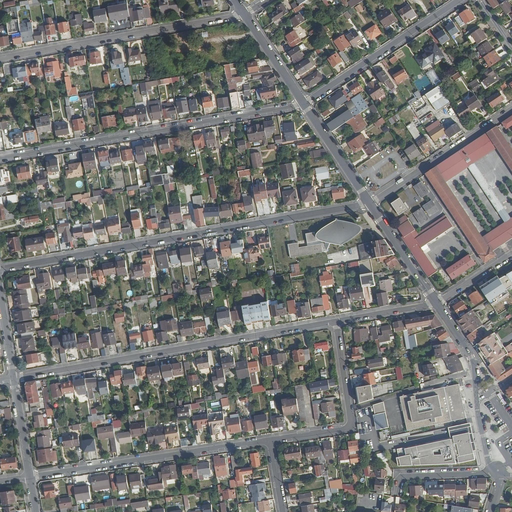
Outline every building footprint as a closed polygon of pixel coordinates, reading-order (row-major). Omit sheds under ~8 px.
[(300,5),(297,0),(286,0),(286,1),(288,4),(290,2),(294,9),(300,5)] [(351,8),(363,0),(351,0),(347,3),(351,8)] [(495,0),(487,0),(494,8),(499,5),(495,0)] [(511,11),(511,5),(508,0),(506,0),(499,5),(506,15),(509,13),(511,11)] [(180,12),(178,3),(169,4),(168,1),(159,2),(161,13),(170,11),(170,10),(174,9),(174,13),(180,12)] [(295,13),(307,4),(305,1),(300,5),(294,9),(293,10),(295,13)] [(275,22),(289,12),(283,3),(277,6),(279,10),(270,16),(275,22)] [(111,21),(130,17),(128,10),(127,4),(108,8),(111,21)] [(415,14),(409,4),(398,12),(404,22),(415,14)] [(131,23),(144,20),(142,8),(128,10),(130,17),(131,23)] [(395,20),(387,9),(376,16),(384,28),(395,20)] [(461,27),(475,18),(469,9),(460,15),(455,19),(461,27)] [(107,20),(105,10),(93,12),(95,22),(107,20)] [(296,27),(304,21),(299,14),(291,20),(296,27)] [(82,24),(80,15),(71,16),(71,15),(69,15),(69,19),(70,19),(70,21),(71,21),(72,26),(82,24)] [(35,39),(33,29),(32,22),(20,24),(23,41),(35,39)] [(94,30),(94,26),(92,26),(92,23),(88,24),(88,22),(84,23),(85,32),(94,30)] [(459,31),(453,22),(445,27),(452,36),(459,31)] [(70,31),(68,23),(59,24),(60,33),(70,31)] [(56,34),(55,25),(45,27),(47,36),(56,34)] [(371,40),(381,33),(375,25),(365,31),(371,40)] [(35,28),(33,29),(35,39),(35,40),(47,39),(47,36),(45,27),(40,28),(41,31),(35,31),(35,28)] [(487,39),(480,28),(471,34),(478,45),(487,39)] [(449,39),(443,29),(438,33),(438,32),(434,34),(441,44),(449,39)] [(363,40),(356,30),(349,34),(348,33),(345,35),(355,49),(357,48),(356,45),(363,40)] [(301,42),(294,31),(285,37),(290,44),(289,45),(291,49),(301,42)] [(23,43),(21,33),(12,34),(14,45),(23,43)] [(226,47),(223,34),(214,36),(216,49),(226,47)] [(10,46),(8,36),(0,37),(0,45),(0,47),(10,46)] [(348,60),(342,50),(349,46),(342,36),(334,41),(341,51),(339,53),(345,63),(348,60)] [(454,63),(443,47),(438,49),(434,43),(428,48),(429,50),(416,59),(422,67),(432,60),(434,63),(443,57),(449,66),(454,63)] [(493,51),(491,47),(489,48),(486,43),(477,49),(483,58),(493,51)] [(304,58),(297,47),(289,53),(293,60),(292,61),(294,64),(304,58)] [(141,60),(139,50),(131,52),(130,49),(125,50),(127,62),(141,60)] [(500,60),(494,51),(493,51),(483,58),(490,67),(500,60)] [(122,63),(121,54),(117,54),(116,52),(111,53),(113,65),(122,63)] [(239,63),(237,52),(227,54),(228,65),(239,63)] [(101,63),(99,53),(90,54),(92,65),(101,63)] [(341,61),(336,54),(328,60),(333,67),(341,61)] [(394,55),(388,59),(391,64),(397,59),(394,55)] [(86,65),(84,56),(69,59),(71,68),(86,65)] [(300,75),(312,67),(307,59),(303,62),(303,61),(295,67),(300,75)] [(62,77),(59,62),(47,64),(48,69),(44,69),(46,82),(51,81),(51,77),(54,76),(55,78),(62,77)] [(259,70),(257,63),(248,64),(250,73),(259,71),(259,70)] [(42,76),(41,69),(39,69),(38,64),(28,65),(28,64),(24,64),(25,67),(26,76),(28,85),(32,84),(31,75),(35,74),(36,77),(42,76)] [(26,76),(25,67),(12,69),(14,78),(26,76)] [(433,84),(440,80),(432,68),(425,73),(433,84)] [(404,79),(403,77),(407,74),(403,69),(393,76),(396,80),(399,79),(400,81),(404,79)] [(496,81),(492,76),(495,74),(491,69),(485,73),(488,78),(481,83),(485,89),(496,81)] [(394,87),(384,71),(376,76),(382,84),(385,82),(390,89),(394,87)] [(454,80),(462,75),(460,71),(452,77),(454,80)] [(71,88),(69,77),(68,77),(67,72),(64,73),(65,77),(64,78),(68,96),(78,95),(76,88),(71,88)] [(321,79),(316,72),(303,81),(307,88),(321,79)] [(275,86),(273,82),(277,80),(274,75),(266,78),(262,81),(267,88),(275,86)] [(237,93),(236,84),(243,82),(242,77),(228,79),(230,94),(237,93)] [(384,94),(374,80),(368,84),(370,88),(367,90),(374,101),(384,94)] [(158,86),(157,81),(145,83),(147,91),(152,90),(151,87),(158,86)] [(353,94),(360,90),(361,92),(364,91),(358,82),(349,88),(353,94)] [(478,88),(477,86),(479,85),(477,82),(470,86),(474,91),(478,88)] [(277,97),(275,86),(267,88),(259,89),(261,100),(277,97)] [(450,103),(438,86),(422,97),(427,104),(434,99),(436,100),(431,104),(436,111),(450,103)] [(347,95),(344,90),(333,98),(338,106),(347,100),(348,102),(351,100),(347,95)] [(373,104),(364,91),(361,92),(370,106),(373,104)] [(504,99),(499,91),(487,99),(492,107),(504,99)] [(94,101),(92,92),(80,94),(81,99),(88,98),(90,108),(95,107),(94,101)] [(240,106),(240,104),(242,104),(241,100),(239,101),(238,93),(237,93),(230,94),(233,110),(241,109),(241,110),(243,110),(243,106),(240,106)] [(368,108),(359,94),(353,98),(351,100),(355,107),(344,114),(345,115),(327,127),(331,133),(345,123),(357,115),(368,108)] [(411,104),(422,97),(420,94),(409,102),(411,104)] [(481,104),(476,95),(465,102),(466,104),(471,111),(481,104)] [(215,107),(213,97),(202,99),(204,109),(215,107)] [(230,107),(228,98),(221,99),(222,103),(218,104),(219,109),(230,107)] [(198,111),(197,100),(189,101),(191,112),(198,111)] [(189,111),(187,101),(177,103),(179,113),(189,111)] [(377,111),(373,104),(370,106),(369,107),(374,113),(377,111)] [(465,116),(471,112),(471,111),(466,104),(456,111),(460,117),(464,115),(465,116)] [(416,112),(420,118),(431,111),(427,105),(416,112)] [(164,118),(162,106),(150,108),(152,121),(158,120),(158,119),(164,118)] [(148,119),(146,107),(136,109),(138,119),(139,123),(142,122),(142,121),(148,119)] [(136,109),(136,108),(129,109),(129,111),(123,112),(124,115),(125,123),(135,121),(135,120),(138,119),(136,109)] [(177,113),(176,108),(163,110),(165,119),(172,118),(171,115),(177,113)] [(327,109),(321,113),(324,117),(330,113),(327,109)] [(117,125),(115,115),(102,117),(104,127),(117,125)] [(365,125),(362,121),(360,123),(357,120),(359,118),(357,115),(345,123),(348,126),(349,125),(355,133),(365,125)] [(388,125),(396,119),(394,116),(385,121),(388,125)] [(511,116),(502,123),(506,129),(511,124),(511,116)] [(376,128),(385,122),(381,117),(373,123),(376,128)] [(85,132),(83,122),(75,123),(73,118),(72,118),(72,121),(73,123),(74,124),(75,134),(85,132)] [(52,130),(51,119),(36,122),(38,132),(52,130)] [(446,133),(441,126),(437,120),(425,128),(433,141),(446,133)] [(275,133),(273,122),(264,124),(264,125),(266,134),(275,133)] [(461,130),(456,123),(447,129),(444,124),(441,126),(446,133),(450,139),(458,133),(460,136),(463,134),(461,130)] [(297,141),(294,124),(285,126),(287,139),(290,139),(291,142),(297,141)] [(70,134),(68,125),(55,127),(57,136),(70,134)] [(266,134),(264,125),(251,128),(251,129),(247,130),(249,142),(266,139),(266,134)] [(431,145),(425,136),(422,138),(414,125),(408,129),(422,151),(431,145)] [(511,148),(497,126),(426,174),(484,264),(496,256),(493,252),(511,238),(511,148)] [(230,134),(228,127),(224,128),(225,131),(221,131),(222,135),(223,135),(224,138),(227,138),(226,134),(230,134)] [(37,141),(35,131),(25,132),(27,143),(37,141)] [(25,141),(24,132),(13,134),(14,144),(19,143),(19,142),(25,141)] [(221,147),(219,137),(216,138),(215,132),(206,133),(208,146),(217,145),(217,147),(221,147)] [(361,147),(368,142),(362,134),(348,144),(355,153),(362,148),(361,147)] [(205,146),(203,135),(194,137),(195,148),(205,146)] [(182,147),(180,138),(167,139),(159,141),(161,151),(171,149),(172,152),(175,152),(174,148),(182,147)] [(247,150),(245,141),(238,143),(239,152),(241,151),(247,150)] [(156,152),(154,142),(144,143),(144,145),(146,153),(156,152)] [(379,152),(371,142),(363,147),(370,158),(379,152)] [(146,153),(144,145),(135,146),(137,160),(147,158),(146,153)] [(420,154),(415,146),(405,152),(411,161),(420,154)] [(134,160),(132,150),(127,151),(127,148),(121,149),(124,162),(134,160)] [(261,167),(259,152),(259,151),(259,148),(247,150),(247,154),(252,153),(254,169),(261,167)] [(110,161),(109,156),(108,151),(98,153),(100,163),(110,161)] [(330,156),(326,151),(312,153),(313,159),(330,156)] [(122,164),(120,153),(117,153),(117,154),(109,156),(110,161),(111,166),(122,164)] [(98,168),(95,154),(83,156),(84,161),(83,161),(85,170),(98,168)] [(60,171),(57,155),(53,156),(54,160),(51,161),(51,162),(48,163),(50,174),(53,174),(53,173),(60,171)] [(181,171),(180,165),(174,166),(173,163),(167,164),(168,173),(181,171)] [(295,179),(292,163),(285,164),(287,180),(295,179)] [(83,175),(81,164),(69,165),(70,168),(66,168),(68,178),(83,175)] [(32,177),(30,166),(17,169),(19,179),(32,177)] [(164,185),(162,175),(156,176),(155,167),(148,168),(152,187),(164,185)] [(183,182),(181,171),(168,173),(162,175),(164,185),(168,185),(176,183),(183,182)] [(50,188),(47,172),(42,173),(42,176),(36,178),(37,185),(45,184),(46,189),(50,188)] [(331,179),(330,173),(317,175),(318,181),(331,179)] [(217,199),(213,177),(209,178),(213,199),(217,199)] [(184,187),(184,182),(183,182),(176,183),(178,194),(181,193),(180,188),(184,187)] [(428,193),(421,182),(413,187),(420,198),(428,193)] [(282,199),(279,185),(267,187),(269,200),(276,199),(277,200),(282,199)] [(345,198),(343,186),(332,188),(333,194),(333,195),(334,200),(345,198)] [(316,201),(313,188),(302,191),(304,204),(316,201)] [(298,204),(296,192),(284,194),(286,207),(298,204)] [(203,206),(201,196),(196,197),(199,209),(195,210),(198,227),(206,226),(205,217),(203,206)] [(407,210),(400,198),(391,204),(399,216),(407,210)] [(254,210),(253,204),(254,204),(253,200),(252,201),(252,199),(244,201),(246,212),(254,210)] [(439,210),(433,201),(423,207),(429,216),(439,210)] [(9,215),(7,204),(0,205),(0,219),(0,221),(14,219),(14,216),(5,218),(5,216),(9,215)] [(245,212),(244,204),(234,206),(235,214),(245,212)] [(233,217),(231,205),(219,207),(219,209),(220,217),(221,219),(233,217)] [(182,213),(180,206),(168,209),(171,224),(183,222),(182,213)] [(220,217),(219,209),(212,209),(212,206),(203,206),(205,217),(220,217)] [(430,219),(422,208),(413,214),(420,225),(430,219)] [(157,215),(156,212),(154,212),(155,220),(147,221),(149,230),(159,228),(158,223),(157,215)] [(192,222),(191,219),(188,220),(187,216),(185,217),(184,212),(182,213),(183,222),(185,231),(193,229),(193,227),(195,227),(194,222),(192,222)] [(143,227),(140,214),(131,215),(134,230),(138,230),(138,228),(143,227)] [(161,222),(160,214),(157,215),(158,223),(160,222),(161,230),(170,228),(169,221),(164,222),(165,225),(163,225),(162,222),(161,222)] [(426,245),(453,227),(446,215),(417,234),(406,217),(398,223),(400,226),(398,228),(398,227),(397,228),(404,238),(406,236),(410,243),(407,246),(428,278),(437,272),(423,252),(421,249),(426,245)] [(122,232),(119,218),(115,219),(116,220),(107,221),(109,235),(114,234),(114,232),(118,231),(118,232),(122,232)] [(315,236),(316,239),(318,240),(322,242),(326,243),(332,245),(337,245),(343,244),(348,243),(352,241),(356,238),(359,235),(357,224),(351,222),(347,221),(343,221),(339,221),(334,222),(331,223),(324,228),(315,236)] [(71,241),(69,229),(70,229),(69,223),(57,225),(58,233),(64,232),(66,242),(71,241)] [(107,234),(105,224),(95,226),(97,236),(107,234)] [(131,233),(129,224),(122,225),(124,234),(131,233)] [(83,230),(83,228),(73,230),(75,240),(85,238),(83,230)] [(95,237),(93,228),(83,230),(85,238),(85,239),(95,237)] [(316,239),(315,236),(315,232),(305,234),(307,244),(316,242),(316,239)] [(57,244),(55,234),(46,235),(48,245),(57,244)] [(21,251),(19,237),(7,239),(8,244),(10,244),(11,253),(21,251)] [(45,249),(43,238),(26,241),(28,252),(45,249)] [(271,248),(269,238),(259,240),(260,250),(271,248)] [(389,253),(391,253),(390,247),(386,240),(367,244),(359,246),(362,262),(371,260),(377,259),(390,257),(389,253)] [(244,249),(243,241),(238,242),(238,244),(236,245),(236,246),(232,247),(233,255),(244,253),(243,250),(244,249)] [(326,243),(322,242),(322,244),(298,248),(297,242),(288,244),(291,257),(324,251),(324,252),(325,252),(326,243)] [(193,258),(191,249),(183,250),(182,244),(179,245),(180,251),(181,251),(182,260),(193,258)] [(232,247),(231,245),(228,245),(227,244),(221,245),(224,258),(233,256),(233,255),(232,247)] [(261,257),(259,247),(249,248),(250,250),(245,251),(247,263),(258,261),(257,258),(261,257)] [(205,257),(203,248),(195,249),(196,258),(205,257)] [(154,267),(152,256),(154,256),(153,249),(150,250),(151,256),(143,258),(144,262),(147,262),(147,265),(142,266),(143,271),(147,270),(147,268),(154,267)] [(179,264),(177,252),(170,253),(172,264),(179,264)] [(169,268),(167,254),(157,255),(158,259),(157,259),(159,270),(169,268)] [(217,260),(217,257),(215,257),(214,254),(207,255),(209,267),(212,267),(211,262),(217,260)] [(452,280),(476,265),(469,255),(446,270),(452,280)] [(399,265),(394,257),(392,259),(390,257),(377,259),(378,264),(386,262),(392,270),(399,265)] [(376,285),(371,260),(362,262),(359,262),(359,266),(363,286),(370,284),(371,286),(376,285)] [(128,275),(126,263),(121,264),(121,262),(116,263),(117,274),(118,277),(128,275)] [(117,274),(116,263),(103,265),(105,276),(117,274)] [(142,266),(142,265),(134,266),(135,273),(131,274),(132,282),(136,281),(136,278),(144,277),(144,273),(143,271),(142,266)] [(78,278),(76,268),(67,269),(69,279),(78,278)] [(92,278),(91,269),(87,270),(87,268),(77,270),(79,280),(92,278)] [(64,280),(62,270),(53,272),(55,282),(64,280)] [(105,283),(103,270),(93,272),(94,278),(99,277),(100,284),(105,283)] [(508,289),(511,286),(511,272),(511,273),(503,279),(502,277),(498,279),(504,289),(507,287),(508,289)] [(333,285),(331,275),(328,276),(328,273),(325,273),(326,281),(321,282),(322,287),(333,285)] [(51,282),(49,274),(39,275),(39,279),(36,280),(38,288),(38,293),(43,292),(42,289),(51,288),(50,283),(51,282)] [(32,289),(30,275),(26,276),(26,278),(16,280),(18,291),(24,290),(32,289)] [(393,292),(391,280),(380,282),(382,294),(387,293),(393,292)] [(502,293),(496,283),(483,292),(487,299),(491,296),(492,299),(502,293)] [(365,298),(363,286),(349,289),(351,299),(351,301),(365,298)] [(214,299),(212,289),(200,290),(202,302),(209,300),(209,299),(214,299)] [(349,308),(348,300),(351,299),(349,289),(344,290),(346,300),(345,300),(344,298),(343,298),(342,296),(337,298),(339,310),(349,308)] [(28,303),(27,294),(25,294),(24,290),(18,291),(14,292),(15,302),(17,302),(17,305),(15,306),(15,310),(30,307),(29,303),(28,303)] [(482,300),(477,291),(469,297),(474,305),(482,300)] [(389,306),(387,293),(382,294),(377,295),(380,308),(389,306)] [(297,314),(295,301),(287,303),(290,315),(297,314)] [(458,315),(467,309),(461,301),(453,307),(458,315)] [(268,306),(268,302),(261,303),(261,304),(255,306),(258,323),(271,321),(271,318),(268,306)] [(325,311),(324,304),(317,305),(317,308),(312,309),(313,313),(325,311)] [(258,323),(255,306),(249,307),(249,305),(242,307),(245,326),(258,323)] [(287,315),(285,305),(272,307),(271,305),(268,306),(271,318),(287,315)] [(311,316),(309,305),(306,305),(306,307),(297,309),(298,318),(311,316)] [(242,319),(241,311),(240,310),(240,307),(236,308),(237,311),(230,313),(232,327),(232,328),(236,327),(234,320),(242,319)] [(33,320),(31,310),(16,312),(17,320),(18,319),(19,322),(33,320)] [(230,313),(229,310),(217,312),(220,329),(225,328),(224,321),(227,321),(228,327),(232,327),(230,313)] [(480,327),(483,326),(472,310),(456,320),(467,336),(478,329),(480,327)] [(126,322),(124,311),(118,311),(118,313),(115,314),(116,323),(126,322)] [(443,327),(436,316),(416,320),(415,320),(406,321),(408,333),(409,337),(425,333),(423,329),(435,325),(437,329),(443,327)] [(486,326),(493,322),(492,320),(483,326),(480,327),(482,330),(487,327),(486,326)] [(166,322),(165,321),(160,322),(162,333),(157,334),(158,342),(169,340),(167,332),(166,322)] [(178,330),(176,321),(166,322),(167,332),(178,330)] [(194,334),(192,322),(179,325),(181,336),(194,334)] [(206,332),(204,322),(193,324),(195,334),(206,332)] [(406,331),(404,322),(394,324),(395,333),(406,331)] [(35,332),(34,323),(18,326),(20,335),(35,332)] [(388,337),(388,335),(392,335),(390,327),(378,329),(380,336),(379,336),(379,340),(380,343),(390,341),(389,337),(388,337)] [(153,341),(152,331),(149,332),(148,328),(145,328),(145,332),(143,333),(144,342),(153,341)] [(379,340),(379,336),(377,328),(372,329),(373,336),(369,337),(367,330),(354,332),(356,344),(369,341),(369,342),(376,341),(379,340)] [(454,343),(445,329),(437,335),(444,345),(454,343)] [(484,338),(478,329),(467,336),(471,343),(476,340),(478,342),(484,338)] [(104,347),(103,342),(101,333),(92,334),(94,343),(92,344),(93,349),(104,347)] [(116,344),(114,333),(108,334),(108,333),(104,334),(106,346),(116,344)] [(489,366),(511,351),(511,350),(511,346),(511,344),(505,348),(495,333),(476,345),(478,348),(476,350),(488,367),(489,366)] [(135,351),(133,339),(141,338),(140,334),(130,336),(131,340),(129,340),(131,352),(135,351)] [(76,340),(75,335),(62,337),(65,349),(77,347),(76,340)] [(36,350),(33,337),(22,339),(24,352),(36,350)] [(91,346),(89,338),(76,340),(77,347),(78,350),(86,348),(86,347),(91,346)] [(329,351),(327,343),(314,345),(315,350),(321,349),(322,352),(329,351)] [(454,343),(449,344),(451,358),(457,357),(463,356),(458,349),(454,343)] [(451,358),(449,344),(433,347),(436,361),(445,359),(451,358)] [(361,354),(360,348),(353,349),(354,355),(353,355),(353,361),(361,359),(360,355),(361,354)] [(511,366),(505,371),(500,363),(510,356),(511,358),(511,357),(511,350),(511,351),(489,366),(498,380),(502,380),(511,373),(511,366)] [(311,361),(309,351),(293,353),(294,363),(311,361)] [(37,353),(26,355),(27,364),(39,362),(37,353)] [(235,367),(234,359),(228,359),(227,353),(220,354),(223,369),(235,367)] [(288,364),(286,355),(273,357),(275,366),(288,364)] [(272,366),(270,357),(262,358),(264,368),(272,366)] [(469,365),(464,358),(459,359),(457,357),(451,358),(445,359),(448,365),(449,364),(453,374),(469,369),(469,365)] [(210,368),(208,358),(196,360),(198,370),(210,368)] [(380,367),(379,360),(369,361),(370,369),(380,367)] [(247,365),(247,363),(240,364),(241,366),(235,367),(237,379),(249,377),(249,375),(247,365)] [(258,372),(257,363),(247,365),(249,375),(252,374),(251,373),(258,372)] [(184,375),(183,368),(180,369),(180,367),(182,367),(181,364),(172,365),(173,377),(184,375)] [(173,377),(172,365),(162,367),(164,378),(173,377)] [(437,375),(436,369),(434,369),(433,365),(424,367),(426,377),(437,375)] [(147,369),(147,367),(137,368),(139,376),(145,375),(146,378),(148,377),(147,369)] [(161,379),(159,367),(147,369),(148,377),(149,381),(161,379)] [(225,383),(223,369),(217,370),(218,378),(212,379),(213,385),(225,383)] [(123,376),(122,372),(115,373),(115,376),(110,376),(112,386),(124,384),(123,376)] [(136,381),(135,374),(123,376),(124,384),(124,386),(137,383),(136,381)] [(376,385),(375,378),(372,379),(371,375),(364,376),(366,387),(371,386),(376,385)] [(200,386),(198,379),(197,379),(197,376),(186,378),(188,388),(200,386)] [(96,387),(96,378),(85,379),(87,391),(88,398),(93,397),(92,388),(96,387)] [(40,402),(37,385),(41,385),(41,386),(42,387),(45,407),(52,406),(47,379),(27,383),(26,385),(29,404),(40,402)] [(87,391),(85,379),(75,381),(77,392),(87,391)] [(109,394),(107,382),(102,382),(102,379),(98,379),(101,396),(109,394)] [(75,393),(73,381),(68,382),(68,384),(61,385),(63,395),(75,393)] [(61,385),(61,384),(51,386),(53,398),(63,396),(63,395),(61,385)] [(307,424),(302,386),(295,387),(297,400),(299,412),(301,425),(307,424)] [(373,401),(371,386),(366,387),(357,388),(360,405),(373,401)] [(466,420),(459,386),(400,398),(408,432),(466,420)] [(230,406),(229,398),(228,398),(221,400),(222,407),(230,406)] [(299,412),(297,400),(289,401),(288,399),(282,400),(284,414),(299,412)] [(197,415),(196,409),(202,408),(201,403),(190,405),(192,416),(197,415)] [(334,413),(332,403),(321,405),(323,415),(334,413)] [(390,429),(384,403),(373,406),(375,413),(377,412),(381,430),(390,429)] [(12,419),(10,406),(2,407),(4,421),(12,419)] [(190,418),(188,409),(177,411),(179,421),(184,421),(183,419),(190,418)] [(45,427),(43,415),(35,416),(37,428),(45,427)] [(208,419),(207,415),(192,417),(194,430),(201,429),(200,425),(209,424),(208,419)] [(225,429),(223,416),(219,417),(218,416),(213,417),(213,418),(208,419),(209,424),(210,435),(221,433),(220,430),(225,429)] [(268,428),(266,416),(254,418),(256,430),(268,428)] [(287,432),(285,418),(272,420),(274,429),(283,427),(284,433),(287,432)] [(241,431),(240,424),(239,419),(227,421),(229,432),(241,431)] [(254,428),(253,425),(252,425),(251,422),(240,424),(241,431),(241,433),(253,431),(252,428),(254,428)] [(146,432),(145,423),(129,425),(130,432),(131,436),(147,433),(146,432)] [(179,438),(177,427),(164,429),(166,441),(166,443),(173,442),(172,439),(179,438)] [(113,429),(113,428),(109,429),(109,428),(97,430),(99,440),(111,438),(113,453),(117,452),(113,429)] [(166,441),(164,429),(146,432),(147,433),(148,442),(153,441),(153,443),(166,441)] [(131,436),(130,432),(118,434),(119,445),(132,443),(131,436)] [(80,444),(78,434),(62,437),(64,447),(80,444)] [(399,458),(396,458),(399,467),(413,466),(415,465),(416,466),(456,464),(455,460),(458,459),(459,463),(475,460),(474,454),(473,454),(471,443),(469,434),(465,435),(465,437),(441,442),(424,445),(424,444),(397,450),(399,458)] [(50,448),(48,436),(39,437),(40,442),(38,442),(39,450),(50,448)] [(81,439),(82,452),(95,450),(94,438),(81,439)] [(356,455),(355,452),(358,451),(357,442),(348,444),(350,452),(349,452),(350,460),(351,463),(351,464),(361,462),(360,455),(356,455)] [(333,456),(330,443),(324,444),(325,451),(324,451),(325,457),(325,458),(333,456)] [(57,460),(55,451),(51,451),(50,448),(39,450),(37,450),(39,461),(46,460),(51,460),(52,461),(57,460)] [(302,460),(300,448),(284,451),(286,461),(298,459),(298,461),(302,460)] [(324,451),(323,448),(319,449),(319,448),(306,450),(308,460),(325,457),(324,451)] [(349,452),(349,451),(338,453),(339,462),(350,460),(349,452)] [(260,466),(258,454),(251,455),(253,467),(260,466)] [(228,475),(225,459),(220,460),(219,457),(213,457),(216,476),(228,475)] [(17,468),(15,458),(1,460),(3,470),(17,468)] [(211,473),(209,463),(196,464),(197,469),(199,480),(204,480),(203,475),(211,473)] [(177,478),(176,466),(165,468),(165,469),(161,469),(162,473),(163,484),(167,484),(167,480),(177,478)] [(199,480),(197,469),(191,470),(191,466),(182,467),(183,475),(193,473),(194,481),(199,480)] [(324,474),(323,467),(319,467),(319,466),(315,467),(316,472),(313,472),(314,474),(316,474),(316,478),(321,477),(322,478),(325,478),(328,477),(328,473),(324,474)] [(384,478),(384,470),(376,469),(375,474),(371,474),(371,475),(369,474),(368,467),(364,467),(365,477),(376,478),(384,478)] [(242,475),(248,474),(248,471),(251,471),(250,468),(238,470),(233,470),(236,488),(239,487),(239,484),(243,483),(242,475)] [(163,484),(162,473),(157,474),(158,479),(148,480),(150,491),(164,489),(163,484)] [(110,486),(108,475),(91,478),(92,486),(95,485),(96,488),(110,486)] [(128,488),(126,476),(116,477),(118,490),(128,488)] [(146,487),(144,476),(138,477),(137,476),(130,477),(131,489),(146,487)] [(384,495),(385,479),(384,478),(376,478),(375,491),(376,491),(376,494),(383,495),(384,495)] [(486,489),(486,479),(471,479),(471,490),(486,489)] [(264,489),(266,487),(265,483),(259,484),(250,485),(251,493),(254,492),(254,498),(253,498),(253,503),(258,502),(265,501),(265,497),(266,496),(264,489)] [(443,495),(442,483),(427,483),(427,496),(443,495)] [(467,495),(466,485),(455,486),(455,484),(444,485),(444,494),(451,494),(451,498),(455,497),(455,499),(460,499),(460,495),(467,495)] [(425,495),(424,486),(410,487),(410,496),(414,496),(414,499),(417,498),(417,496),(425,495)] [(56,498),(55,487),(45,489),(46,499),(56,498)] [(16,503),(14,491),(2,493),(3,505),(16,503)] [(235,498),(234,491),(222,492),(224,500),(225,499),(225,502),(229,501),(229,499),(235,498)] [(311,503),(311,498),(312,498),(312,494),(299,496),(301,505),(311,503)] [(478,507),(480,495),(471,494),(469,506),(478,507)] [(72,507),(71,498),(59,500),(60,511),(77,511),(78,511),(77,507),(74,508),(75,510),(68,511),(68,508),(72,507)] [(113,506),(112,499),(108,500),(108,503),(105,503),(105,508),(113,506)] [(149,507),(148,501),(131,504),(131,511),(134,511),(134,509),(149,507)] [(263,511),(270,511),(268,501),(265,501),(258,502),(259,511),(263,511)] [(388,502),(382,502),(381,511),(388,511),(390,511),(391,505),(388,504),(388,502)]
